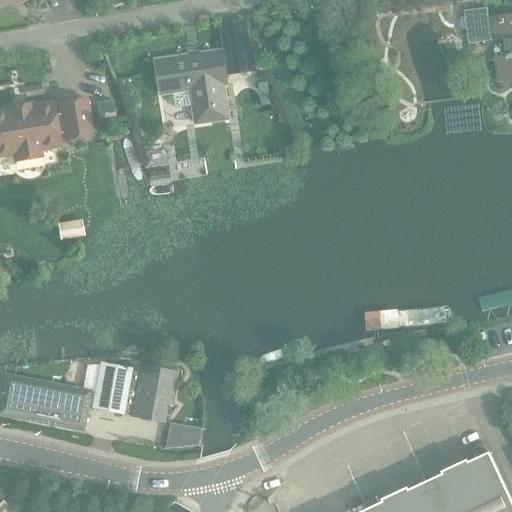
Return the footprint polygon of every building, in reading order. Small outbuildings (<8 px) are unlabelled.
[(487,9),(464,12),(465,18),(468,44),(491,41),(488,21),(488,15),(487,9)] [(511,17),(488,21),(491,41),(504,39),(505,41),(507,57),(496,59),(499,82),(511,80),(511,17)] [(227,86),(224,63),(222,52),(158,62),(162,95),(174,93),(177,109),(196,106),(199,124),(229,119),(224,86),(227,86)] [(7,112),(0,113),(0,158),(15,156),(16,163),(42,158),(41,151),(61,147),(59,135),(65,134),(66,141),(92,136),(86,100),(60,104),(62,115),(55,116),(53,104),(33,107),(33,105),(7,109),(7,112)] [(113,100),(96,103),(98,119),(115,117),(113,100)] [(74,222),(64,223),(67,239),(77,238),(74,222)] [(445,307),(365,312),(367,332),(446,327),(445,307)] [(365,351),(352,356),(357,369),(370,365),(365,351)] [(82,389),(81,391),(89,393),(87,405),(91,406),(90,409),(123,416),(123,415),(130,416),(130,417),(164,424),(168,401),(171,401),(176,373),(140,366),(138,374),(131,372),(132,369),(98,363),(98,365),(86,366),(82,389)] [(3,374),(0,386),(0,417),(82,433),(87,405),(89,393),(81,391),(82,389),(3,374)] [(484,441),(470,448),(474,458),(489,451),(484,441)] [(511,511),(511,506),(487,455),(366,511),(511,511)]
